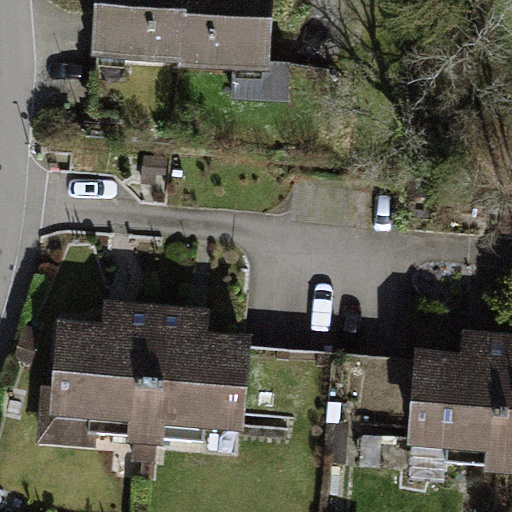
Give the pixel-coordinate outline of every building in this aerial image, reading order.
[(202,0),(106,0),(99,95),(194,103),(202,0)] [(289,0),(202,0),(194,103),(281,110),(289,0)] [(151,354),(55,347),(47,451),(144,458),(151,354)] [(255,361),(151,354),(144,458),(248,465),(255,361)] [(511,458),(511,380),(425,374),(417,479),(510,486),(511,458)]
